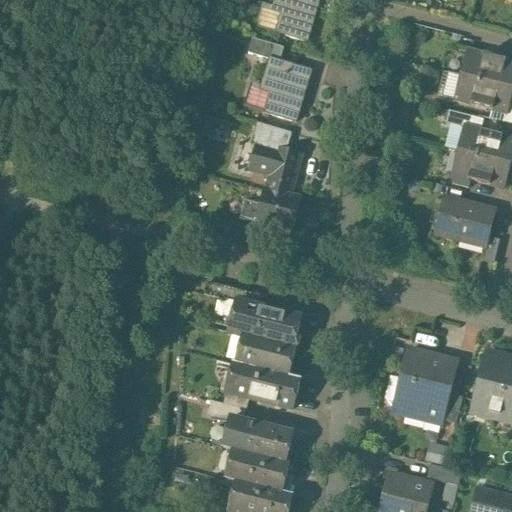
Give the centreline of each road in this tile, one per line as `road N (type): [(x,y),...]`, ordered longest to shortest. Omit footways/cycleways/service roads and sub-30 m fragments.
road 1 (residential): [(341,280),(0,188)]
road 2 (residential): [(341,280),(355,0)]
road 3 (residential): [(329,511),(341,280)]
road 4 (residential): [(491,316),(341,280)]
